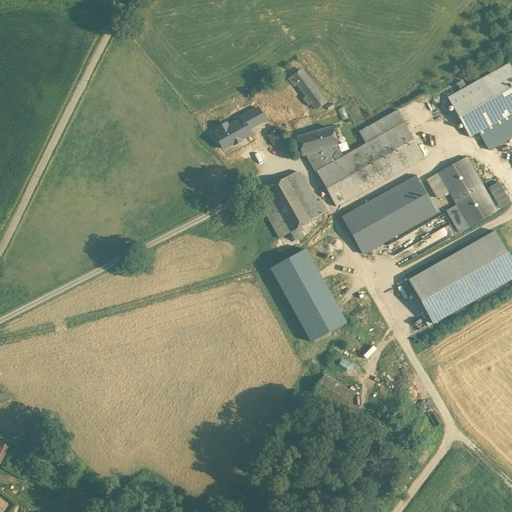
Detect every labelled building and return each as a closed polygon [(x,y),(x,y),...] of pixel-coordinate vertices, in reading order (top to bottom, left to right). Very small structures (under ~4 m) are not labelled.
[(511,70),(508,64),(466,88),(462,81),(457,84),(460,91),(447,98),(469,137),(511,113),(511,70)] [(326,102),(306,76),(296,84),(316,110),(326,102)] [(257,106),(211,129),(221,149),(251,135),(248,129),(264,121),(257,106)] [(397,110),(359,132),(366,144),(404,122),(397,110)] [(366,144),(346,155),(342,157),(316,172),(336,207),(424,158),(404,122),(366,144)] [(331,128),(297,138),(302,156),(306,155),(316,172),(342,157),(336,146),(331,128)] [(284,139),(277,129),(268,135),(274,145),(284,139)] [(497,211),(466,157),(438,173),(448,192),(456,206),(468,227),(497,211)] [(297,172),(254,195),(279,239),(321,216),(314,204),(298,176),(299,176),(297,172)] [(448,192),(438,173),(427,180),(437,198),(448,192)] [(317,203),(301,176),(301,175),(300,175),(299,176),(298,176),(314,204),(317,203)] [(358,252),(436,216),(418,177),(340,212),(358,252)] [(320,201),(317,203),(314,204),(321,216),(327,212),(320,201)] [(468,227),(456,206),(446,211),(459,233),(468,227)] [(337,231),(309,247),(330,280),(358,263),(337,231)] [(511,263),(494,232),(408,281),(433,325),(511,280),(511,263)] [(304,247),(267,266),(307,343),(344,324),(304,247)] [(51,439),(32,421),(26,428),(44,446),(51,439)]
